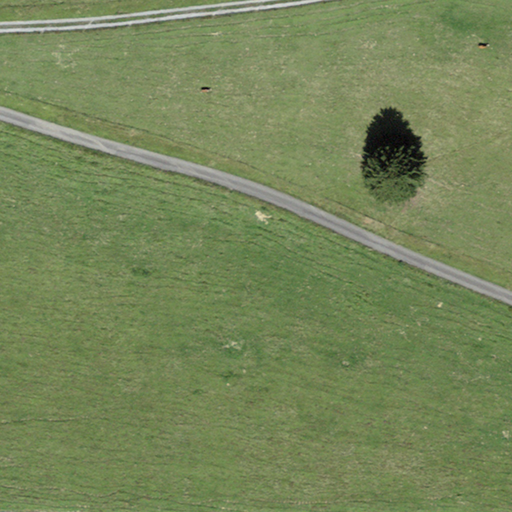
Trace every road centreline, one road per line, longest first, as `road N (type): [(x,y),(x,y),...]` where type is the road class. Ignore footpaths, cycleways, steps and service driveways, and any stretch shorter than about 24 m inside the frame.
road 1 (track): [(511,302),(224,176),(0,112)]
road 2 (track): [(0,30),(309,0)]
